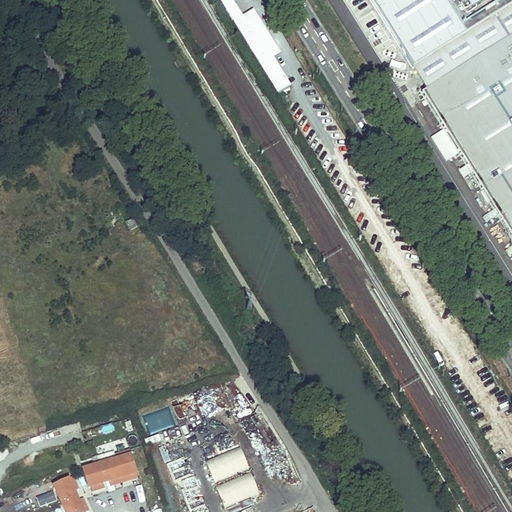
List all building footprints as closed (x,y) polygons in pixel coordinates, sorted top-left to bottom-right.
[(511,0),(370,0),(416,72),(511,11),(511,0)] [(511,35),(507,39),(505,35),(444,73),(447,77),(423,91),(511,231),(511,35)] [(19,325),(0,330),(0,369),(10,403),(46,393),(35,356),(38,355),(37,352),(34,353),(25,322),(19,324),(19,325)] [(146,435),(174,424),(168,408),(140,419),(146,435)] [(224,509),(259,495),(240,446),(205,460),(224,509)] [(136,475),(133,465),(126,467),(123,456),(126,455),(125,450),(116,452),(118,458),(87,468),(77,471),(80,476),(88,474),(93,488),(136,475)] [(126,467),(133,465),(130,454),(126,455),(123,456),(126,467)] [(73,511),(85,511),(91,510),(73,473),(60,478),(71,504),(70,504),(73,511)]
